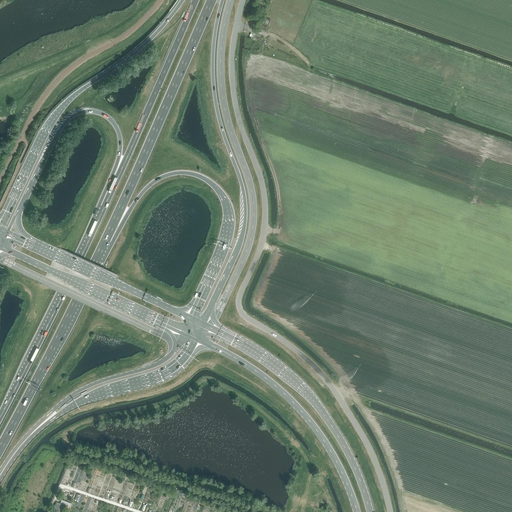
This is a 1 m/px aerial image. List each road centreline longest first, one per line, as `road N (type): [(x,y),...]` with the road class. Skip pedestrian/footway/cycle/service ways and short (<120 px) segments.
road 1 (unclassified): [(243,0),(231,70),(265,221),(238,304),(338,396),(371,452),(390,511)]
road 2 (trunk): [(202,324),(245,219),(213,81),(222,0)]
road 3 (trunk): [(182,0),(142,46),(55,114),(0,225)]
road 4 (primary): [(105,239),(157,179),(180,172),(210,183),(223,202),(223,238),(189,317)]
road 5 (primary): [(7,233),(61,127),(86,111),(110,119),(120,141),(104,206)]
road 6 (primary): [(369,511),(346,450),(311,398),(258,353),(202,324)]
road 7 (primary): [(196,337),(272,383),(312,423),(357,511)]
road 8 (primary): [(104,206),(0,417)]
road 9 (primary): [(0,448),(105,239)]
road 10 (trunk): [(195,0),(104,206)]
road 11 (primary): [(0,247),(183,331)]
road 12 (primary): [(189,317),(7,233)]
road 13 (primary): [(30,434),(79,401),(164,373),(196,337)]
road 14 (primary): [(183,331),(168,357),(76,392),(30,434)]
road 15 (trunk): [(142,159),(211,0)]
